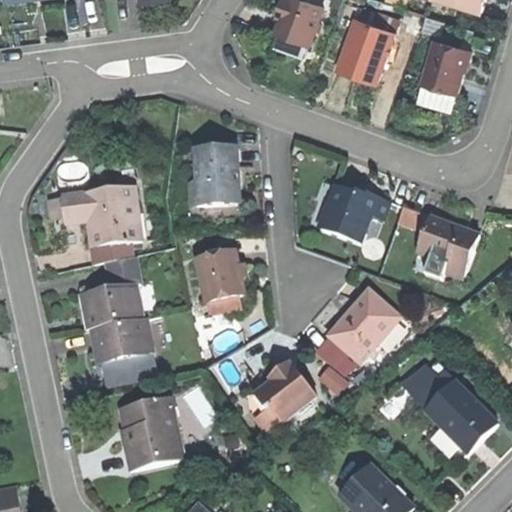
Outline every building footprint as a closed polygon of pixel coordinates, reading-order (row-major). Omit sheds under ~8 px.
[(141,0),(143,8),(172,5),(170,0),(141,0)] [(310,0),(291,0),(291,2),(286,0),(280,20),(285,22),(279,38),(313,49),(325,14),(308,8),(310,3),(310,0)] [(440,0),(440,2),(484,15),(488,0),(440,0)] [(327,8),(310,3),(308,8),(325,14),(327,8)] [(359,79),(380,87),(397,40),(357,26),(340,73),(359,79)] [(426,88),(461,98),(467,77),(473,53),(438,43),(426,88)] [(456,114),(461,98),(426,88),(421,104),(456,114)] [(240,152),(197,155),(199,187),(193,193),(193,202),(201,212),(244,209),(242,182),(240,152)] [(311,228),(322,232),(329,211),(331,212),(339,190),(326,186),(311,228)] [(329,211),(322,232),(342,239),(362,246),(372,218),(385,222),(391,205),(371,198),(370,201),(339,190),(331,212),(329,211)] [(138,191),(65,199),(68,227),(92,224),(98,223),(101,250),(144,245),(138,191)] [(457,229),(433,221),(420,258),(449,268),(446,276),(466,283),(482,238),(457,229)] [(94,250),(101,250),(98,223),(92,224),(93,237),(94,250)] [(239,255),(197,261),(203,303),(211,302),(239,297),(245,296),(243,279),(240,266),(239,255)] [(444,282),(446,276),(449,268),(420,258),(415,272),(444,282)] [(105,269),(111,294),(136,289),(141,287),(135,262),(105,269)] [(249,265),(240,266),(243,279),(251,277),(250,271),(249,265)] [(87,317),(90,334),(94,333),(144,322),(136,289),(111,294),(88,299),(92,316),(87,317)] [(334,341),(364,367),(404,320),(373,294),(351,321),(334,341)] [(241,311),(239,297),(211,302),(213,316),(241,311)] [(85,310),(87,317),(92,316),(88,299),(83,301),(85,310)] [(148,321),(144,322),(94,333),(97,348),(101,347),(106,367),(130,361),(155,356),(148,321)] [(101,368),(106,367),(101,347),(97,348),(99,358),(101,368)] [(161,381),(155,356),(130,361),(136,387),(161,381)] [(111,393),(136,387),(130,361),(106,367),(111,393)] [(290,368),(287,371),(292,378),(299,372),(294,365),(290,368)] [(275,410),(286,425),(320,399),(299,372),(292,378),(287,371),(274,380),(277,385),(259,399),(270,414),(275,410)] [(429,417),(471,458),(486,443),(501,428),(459,387),(429,417)] [(276,433),(286,425),(275,410),(270,414),(259,399),(253,403),(259,411),(276,433)] [(172,402),(123,413),(128,434),(132,449),(127,451),(133,475),(186,462),(172,402)] [(272,436),(276,433),(259,411),(255,414),(272,436)] [(125,444),(127,451),(132,449),(128,434),(123,435),(125,444)] [(414,511),(372,470),(344,500),(356,511),(414,511)] [(20,511),(15,489),(0,492),(0,511),(20,511)]
